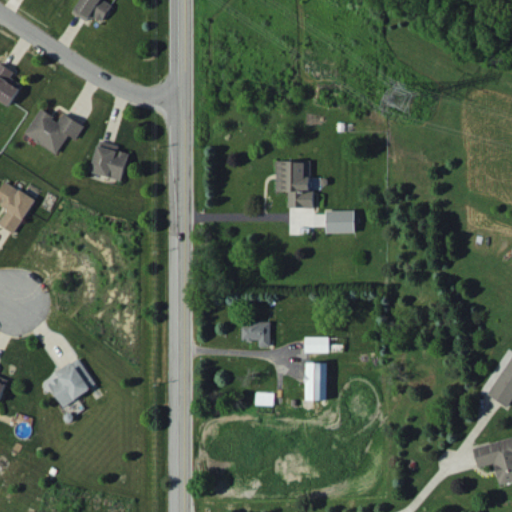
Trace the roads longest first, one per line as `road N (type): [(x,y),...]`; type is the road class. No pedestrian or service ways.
road 1 (tertiary): [(176,0),(173,511)]
road 2 (residential): [(175,94),(129,89),(0,4)]
